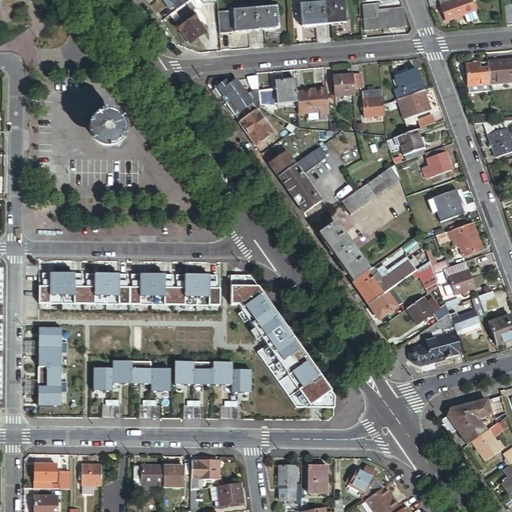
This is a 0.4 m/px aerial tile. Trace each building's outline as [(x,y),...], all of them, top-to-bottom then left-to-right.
[(186,0),(161,0),(168,8),(172,5),(176,12),(188,3),(186,0)] [(448,5),(441,7),(446,22),(465,16),(461,7),(459,0),(448,5)] [(366,3),(362,3),(363,14),(378,12),(377,1),(366,3)] [(344,2),(323,4),(325,26),(346,24),(344,2)] [(461,7),(465,16),(475,12),(472,3),(461,7)] [(325,26),(323,4),(301,6),(303,28),(325,26)] [(277,8),(256,10),(258,31),(279,30),(277,8)] [(258,31),(256,10),(234,12),(236,33),(258,31)] [(389,13),(389,14),(389,19),(404,18),(403,11),(389,13)] [(378,12),(363,14),(364,22),(379,20),(379,15),(378,12)] [(191,13),(175,24),(190,45),(206,33),(191,13)] [(379,20),(364,22),(365,32),(384,30),(394,29),(405,28),(404,18),(389,19),(379,20)] [(492,64),(488,64),(488,66),(489,85),(511,82),(511,76),(493,79),(492,69),(492,64)] [(489,85),(488,66),(473,67),(473,70),(467,70),(468,86),(489,85)] [(493,79),(511,76),(511,66),(492,69),(493,79)] [(402,99),(423,92),(416,70),(408,73),(401,75),(394,78),(399,91),(402,99)] [(361,75),(352,76),(353,90),(362,89),(361,75)] [(353,90),(352,76),(333,78),(335,98),(354,97),(353,90)] [(257,78),(246,79),(247,80),(248,85),(253,93),(259,92),(257,78)] [(252,104),(247,97),(236,81),(216,83),(214,88),(234,117),(249,106),(252,104)] [(295,81),(276,82),(278,107),(297,105),(296,93),(295,81)] [(469,94),(490,93),(490,86),(469,88),(469,94)] [(362,93),(363,96),(370,95),(370,100),(383,99),(382,91),(374,92),(374,88),(367,89),(367,92),(362,93)] [(273,109),(272,91),(259,92),(260,108),(265,109),(273,109)] [(327,91),(296,93),(297,105),(298,116),(318,114),(319,116),(329,116),(327,91)] [(260,108),(259,92),(253,93),(249,94),(249,95),(247,97),(252,104),(249,106),(252,111),(255,108),(257,111),(260,108)] [(418,121),(416,115),(430,110),(423,92),(402,99),(397,101),(405,126),(417,122),(418,121)] [(384,106),(383,99),(370,100),(363,101),(364,119),(384,117),(384,106)] [(393,102),(387,105),(389,112),(396,109),(393,102)] [(239,123),(257,111),(255,108),(252,111),(249,106),(234,117),(239,123)] [(239,123),(256,147),(277,132),(260,108),(257,111),(239,123)] [(417,122),(420,130),(435,124),(432,116),(418,121),(417,122)] [(472,117),(473,125),(486,124),(493,123),(492,116),(472,117)] [(102,146),(105,146),(108,146),(111,145),(112,144),(114,142),(116,140),(117,138),(118,136),(118,133),(118,130),(117,128),(116,126),(114,124),(112,122),(110,121),(107,121),(105,120),(102,121),(100,121),(97,123),(96,124),(94,126),(93,129),(92,131),(92,133),(92,135),(93,138),(94,140),(95,142),(98,144),(100,145),(102,146)] [(496,158),(511,152),(511,145),(506,130),(506,122),(493,123),(486,124),(487,133),(490,143),(491,145),(496,158)] [(423,150),(416,131),(397,138),(404,157),(423,150)] [(446,153),(444,148),(425,155),(427,160),(446,153)] [(319,149),(296,166),(303,176),(326,159),(319,149)] [(423,150),(404,157),(406,162),(425,155),(423,150)] [(269,165),(278,178),(296,166),(286,153),(269,165)] [(452,171),(446,153),(427,160),(431,171),(433,178),(452,171)] [(303,176),(296,166),(278,178),(304,215),(321,203),(303,176)] [(400,180),(395,166),(367,185),(376,198),(400,180)] [(433,178),(431,171),(424,173),(427,180),(433,178)] [(376,198),(367,185),(343,203),(352,216),(376,198)] [(464,215),(456,191),(436,198),(440,211),(437,213),(441,224),(464,215)] [(436,198),(428,201),(433,214),(437,213),(440,211),(436,198)] [(319,236),(353,283),(369,271),(336,224),(319,236)] [(472,224),(454,231),(457,239),(475,233),(472,224)] [(457,239),(454,231),(445,234),(437,237),(436,237),(439,246),(453,241),(455,246),(459,245),(457,239)] [(481,251),(475,233),(457,239),(459,245),(463,257),(481,251)] [(430,252),(426,253),(430,262),(431,266),(435,264),(433,258),(432,259),(430,252)] [(383,267),(375,272),(389,291),(391,289),(411,275),(416,272),(406,258),(387,272),(383,267)] [(435,264),(431,266),(434,274),(449,269),(446,260),(435,264)] [(411,275),(415,280),(419,278),(428,295),(439,287),(434,274),(431,266),(430,262),(416,272),(411,275)] [(369,271),(353,283),(368,306),(386,293),(389,291),(375,272),(373,269),(369,271)] [(474,290),(468,272),(448,278),(455,297),(474,290)] [(74,291),(74,278),(74,276),(39,276),(38,300),(61,300),(65,300),(73,300),(74,300),(74,291)] [(107,297),(107,276),(74,276),(74,278),(74,291),(74,300),(74,305),(106,305),(107,297)] [(139,306),(140,280),(140,277),(107,276),(107,297),(106,305),(139,306)] [(185,277),(140,277),(140,280),(139,306),(185,306),(185,302),(185,277)] [(210,307),(210,278),(185,277),(185,302),(185,306),(210,307)] [(246,327),(272,308),(256,285),(251,278),(232,278),(221,299),(221,300),(221,307),(231,307),(246,327)] [(221,299),(232,278),(221,278),(221,300),(221,299)] [(389,291),(386,293),(397,308),(402,304),(391,289),(389,291)] [(386,293),(368,306),(379,321),(397,308),(386,293)] [(498,308),(492,293),(478,298),(484,313),(498,308)] [(455,314),(449,316),(452,326),(455,333),(456,337),(461,336),(481,329),(479,324),(487,322),(486,320),(484,313),(478,298),(471,301),(475,311),(457,318),(455,314)] [(430,308),(423,299),(406,311),(417,326),(434,314),(430,308)] [(459,305),(457,299),(444,304),(446,309),(459,305)] [(435,304),(430,308),(434,314),(440,310),(435,304)] [(299,346),(272,308),(246,327),(262,349),(257,353),(265,364),(271,364),(299,346)] [(449,316),(448,315),(438,323),(440,330),(448,327),(452,326),(449,316)] [(488,324),(496,346),(511,340),(511,323),(510,317),(491,323),(488,324)] [(438,323),(428,329),(432,334),(440,330),(438,323)] [(448,327),(440,330),(442,336),(451,334),(448,327)] [(61,339),(61,329),(38,329),(38,339),(61,339)] [(440,330),(432,334),(434,339),(442,336),(440,330)] [(456,337),(455,333),(451,334),(442,336),(434,339),(426,341),(427,346),(419,348),(419,349),(416,350),(415,350),(414,351),(413,352),(412,353),(411,354),(411,355),(410,356),(410,357),(410,358),(410,359),(410,360),(411,361),(411,362),(412,362),(412,363),(413,364),(414,365),(415,365),(416,365),(416,366),(417,366),(418,366),(419,366),(420,367),(463,356),(456,337)] [(60,374),(61,339),(38,339),(38,356),(38,377),(60,377),(60,374)] [(335,396),(299,346),(271,364),(271,372),(295,407),(334,407),(335,396)] [(138,383),(138,370),(131,370),(131,362),(112,362),(112,370),(106,370),(106,373),(105,393),(112,393),(112,383),(138,383)] [(184,385),(184,364),(174,364),(174,385),(184,385)] [(224,386),(225,365),(212,365),(212,372),(193,372),(193,365),(184,364),(184,385),(224,386)] [(251,393),(251,373),(235,372),(235,365),(225,365),(224,386),(231,386),(231,393),(251,393)] [(105,393),(106,373),(106,370),(92,369),(92,393),(105,393)] [(169,393),(169,370),(138,370),(138,383),(150,383),(150,393),(169,393)] [(60,408),(60,377),(38,377),(38,381),(37,395),(37,408),(60,408)] [(494,418),(506,415),(505,410),(503,402),(501,398),(489,401),(494,418)] [(503,402),(505,410),(511,407),(511,403),(511,400),(503,402)] [(250,416),(287,416),(287,401),(250,401),(250,416)] [(471,444),(486,433),(477,420),(490,416),(486,401),(450,411),(447,418),(456,431),(467,446),(471,444)] [(447,418),(443,420),(452,433),(456,431),(447,418)] [(443,420),(442,421),(451,434),(452,433),(443,420)] [(502,422),(488,432),(493,439),(504,432),(503,431),(506,429),(502,422)] [(493,439),(488,432),(486,433),(471,444),(485,463),(501,451),(496,443),(493,439)] [(499,441),(496,443),(501,451),(505,449),(499,441)] [(219,481),(219,463),(191,462),(190,492),(196,491),(200,490),(203,490),(203,481),(219,481)] [(502,486),(508,494),(511,491),(511,464),(510,466),(503,471),(508,479),(503,483),(504,485),(502,486)] [(57,483),(58,466),(34,465),(34,483),(57,483)] [(101,487),(101,466),(82,466),(82,472),(82,481),(82,487),(101,487)] [(163,487),(163,467),(141,467),(141,470),(141,481),(141,487),(152,487),(163,487)] [(183,467),(163,467),(163,487),(163,489),(183,489),(183,467)] [(280,490),(294,490),(295,490),(296,468),(279,467),(279,490),(280,490)] [(328,467),(309,467),(308,495),(327,495),(328,467)] [(363,472),(375,479),(378,473),(366,467),(363,472)] [(366,495),(375,479),(363,472),(358,469),(353,478),(349,485),(349,486),(366,495)] [(70,490),(70,473),(60,473),(60,490),(70,490)] [(369,498),(383,488),(375,479),(366,495),(366,496),(369,498)] [(141,481),(133,481),(133,487),(135,487),(135,495),(150,495),(152,493),(152,487),(141,487),(141,481)] [(238,496),(236,485),(217,488),(220,508),(243,505),(241,496),(238,496)] [(217,488),(210,489),(212,502),(214,502),(215,508),(220,508),(217,488)] [(369,498),(365,501),(372,511),(391,511),(397,508),(393,501),(392,502),(388,497),(389,496),(383,488),(369,498)] [(294,496),(294,490),(280,490),(280,503),(294,503),(294,496)] [(190,511),(203,511),(202,506),(196,506),(196,491),(190,492),(190,511)] [(57,511),(58,497),(35,497),(34,511),(57,511)]
